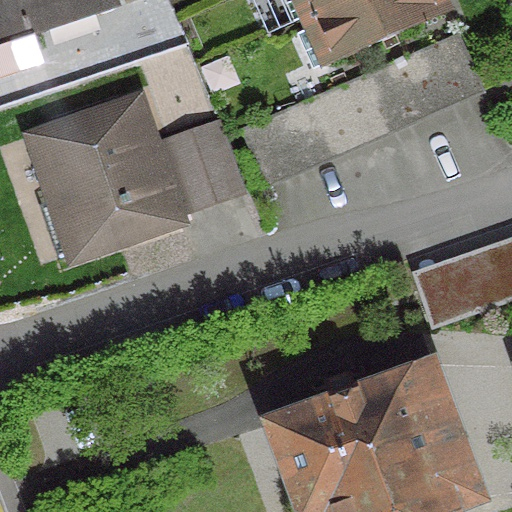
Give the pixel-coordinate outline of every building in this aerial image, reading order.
[(0,0),(0,77),(38,65),(27,30),(107,3),(105,0),(0,0)] [(270,0),(282,26),(310,14),(341,0),(270,0)] [(320,65),(320,66),(430,18),(422,0),(341,0),(310,14),(315,25),(287,38),(302,73),(320,65)] [(464,96),(441,43),(249,128),(272,180),(464,96)] [(81,251),(82,255),(175,223),(153,160),(138,166),(118,107),(25,139),(47,202),(33,206),(52,261),(81,251)] [(187,198),(215,188),(195,132),(167,142),(187,198)] [(443,324),(511,302),(511,246),(427,272),(443,324)] [(297,511),(301,511),(324,504),(326,511),(438,511),(474,499),(450,433),(422,443),(398,378),(266,425),(297,511)]
